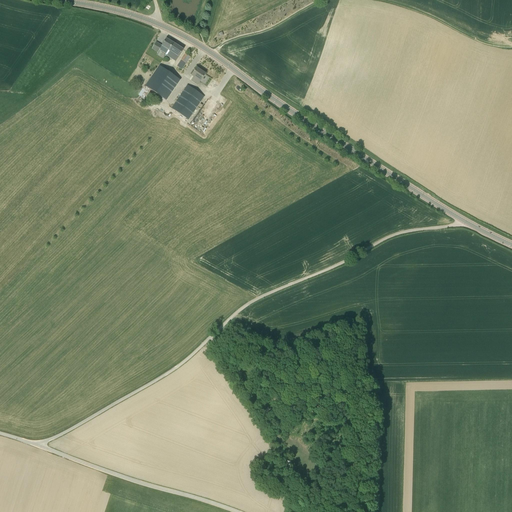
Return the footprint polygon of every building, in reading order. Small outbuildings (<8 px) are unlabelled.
[(165,55),(173,43),(166,39),(163,43),(161,46),(156,42),(151,49),(158,53),(159,50),(166,54),(165,55)] [(178,57),(180,54),(183,50),(175,44),(173,43),(165,55),(175,62),(178,57)] [(182,70),(190,57),(185,54),(177,66),(182,70)] [(180,80),(159,66),(145,86),(166,101),(180,80)] [(197,85),(202,78),(205,74),(197,68),(194,72),(191,76),(193,78),(191,81),(197,85)] [(170,106),(172,107),(171,108),(188,120),(204,97),(187,85),(181,93),(179,92),(170,106)] [(286,462),(290,468),(294,466),(289,460),(286,462)]
